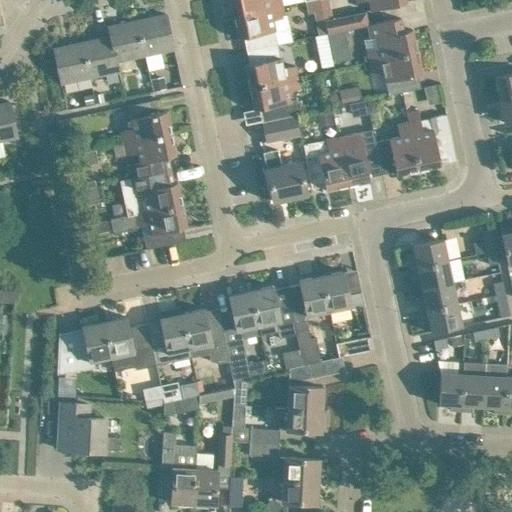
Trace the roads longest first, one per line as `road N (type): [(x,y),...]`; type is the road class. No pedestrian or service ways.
road 1 (residential): [(179,0),(231,254)]
road 2 (residential): [(418,438),(371,224)]
road 3 (residential): [(76,295),(231,254)]
road 4 (residential): [(480,193),(450,37)]
road 5 (residential): [(231,254),(371,224)]
road 6 (residential): [(355,511),(359,450),(418,438)]
